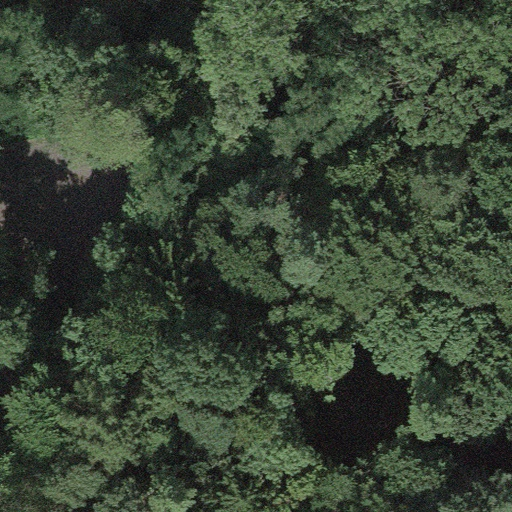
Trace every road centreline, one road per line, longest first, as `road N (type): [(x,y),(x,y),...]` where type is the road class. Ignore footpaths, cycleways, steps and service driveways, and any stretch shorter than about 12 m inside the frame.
road 1 (track): [(0,133),(164,98),(511,70)]
road 2 (track): [(164,98),(61,294),(0,355)]
